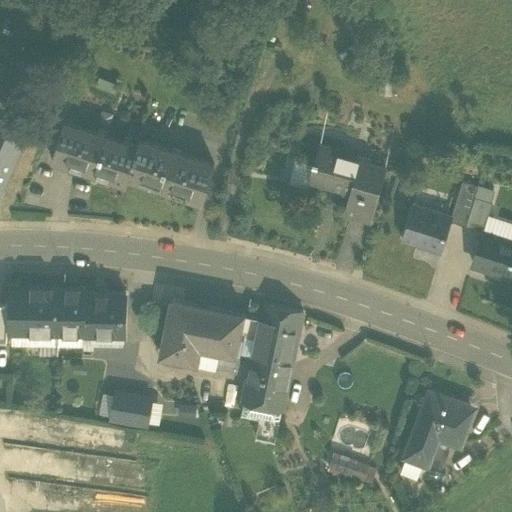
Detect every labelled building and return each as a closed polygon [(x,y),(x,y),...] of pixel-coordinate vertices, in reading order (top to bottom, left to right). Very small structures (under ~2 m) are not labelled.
[(137,146),(64,122),(51,158),(53,159),(54,157),(69,162),(68,164),(110,178),(111,176),(126,181),(125,183),(127,183),(129,175),(128,175),(138,146),(137,146)] [(214,164),(139,140),(137,146),(138,146),(128,175),(129,175),(144,180),(144,182),(185,196),(186,194),(201,199),(200,200),(202,201),(214,164)] [(385,169),(338,155),(339,152),(319,146),(309,180),(350,191),(344,214),(371,221),(385,169)] [(478,188),(462,183),(452,217),(450,222),(465,226),(475,198),(478,188)] [(475,198),(492,204),(495,194),(478,188),(475,198)] [(465,226),(481,231),(483,231),(487,217),(492,204),(475,198),(465,226)] [(452,217),(412,205),(402,239),(441,251),(450,222),(452,217)] [(511,224),(487,217),(483,231),(511,240),(511,224)] [(511,240),(483,231),(481,231),(472,261),(504,271),(503,275),(511,277),(511,240)] [(60,285),(12,284),(11,302),(11,327),(13,328),(39,328),(39,339),(59,339),(60,285)] [(126,291),(86,290),(86,285),(60,285),(59,339),(84,340),(83,344),(92,344),(93,339),(103,339),(103,340),(125,340),(126,291)] [(245,310),(184,297),(183,299),(172,296),(160,351),(197,359),(201,342),(235,350),(235,351),(236,351),(240,333),(245,312),(245,310)] [(11,302),(0,301),(0,337),(13,338),(13,328),(11,327),(11,302)] [(303,309),(263,301),(260,315),(245,312),(240,333),(255,336),(252,352),(253,352),(245,387),(286,396),(303,309)] [(476,403),(430,385),(405,452),(406,453),(425,460),(436,432),(461,442),(476,403)] [(286,396),(245,387),(243,399),(283,408),(286,396)] [(152,395),(116,389),(112,414),(148,421),(152,395)] [(329,447),(325,465),(371,477),(375,459),(329,447)] [(425,460),(406,453),(401,467),(402,470),(422,478),(422,471),(425,460)]
